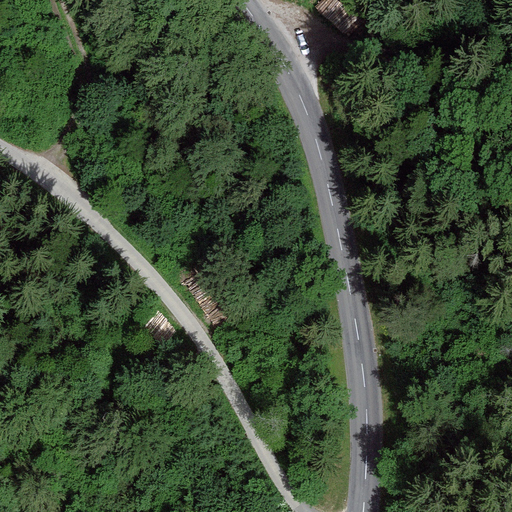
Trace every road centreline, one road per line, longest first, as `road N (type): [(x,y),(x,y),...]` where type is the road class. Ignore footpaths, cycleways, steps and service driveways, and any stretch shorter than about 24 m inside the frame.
road 1 (tertiary): [(240,0),(298,90),(321,157),(366,396),(363,511)]
road 2 (unclassified): [(302,511),(184,316),(76,202),(0,149)]
road 3 (track): [(59,0),(83,74),(83,104),(46,180)]
